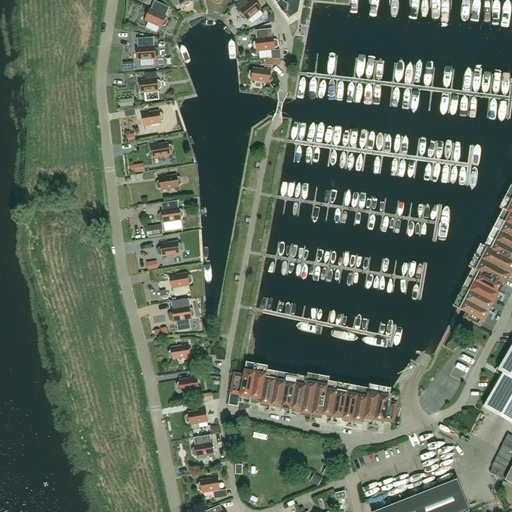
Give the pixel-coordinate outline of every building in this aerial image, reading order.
[(241,0),(235,6),(239,11),(241,13),(240,14),(240,16),(242,20),(245,20),(246,19),(248,21),(261,10),(252,0),(248,0),(247,1),(245,0),(241,0)] [(281,0),(281,1),(277,4),(285,17),(296,11),(297,0),(281,0)] [(170,8),(155,1),(152,7),(145,21),(161,28),(162,26),(163,26),(166,25),(168,21),(167,19),(165,18),(166,16),(170,8)] [(139,27),(142,7),(134,6),(131,25),(139,27)] [(268,29),(250,33),(251,38),(269,34),(268,29)] [(274,47),(276,47),(278,46),(278,41),(276,39),(274,40),(273,35),(267,35),(267,38),(256,39),(256,41),(255,42),(253,44),(254,48),(256,50),(257,50),(257,52),(271,50),(274,50),(275,50),(274,47)] [(137,45),(138,60),(140,60),(141,67),(154,66),(153,59),(156,59),(155,57),(157,57),(159,55),(158,50),(156,49),(155,49),(155,46),(154,46),(153,37),(137,38),(138,45),(137,45)] [(252,81),(269,84),(271,68),(265,67),(265,70),(254,68),(253,71),(252,70),(250,72),(249,76),(251,79),(252,79),(252,81)] [(159,81),(158,81),(157,72),(145,74),(145,77),(140,78),(141,94),(159,92),(158,89),(160,89),(161,87),(161,83),(159,81)] [(142,111),(144,127),(161,124),(161,122),(162,121),(164,119),(163,115),(161,113),(160,114),(160,111),(149,113),(148,110),(142,111)] [(135,119),(138,133),(145,131),(141,111),(124,114),(126,121),(135,119)] [(151,143),(153,159),(171,156),(170,154),(171,153),(173,151),(172,147),(170,145),(169,145),(168,143),(157,145),(157,142),(151,143)] [(161,189),(162,191),(179,188),(178,186),(180,185),(181,183),(181,179),(178,177),(177,178),(177,175),(166,177),(165,174),(159,175),(160,181),(158,182),(156,184),(157,188),(159,189),(161,189)] [(511,214),(511,200),(505,197),(499,208),(503,210),(503,209),(511,214)] [(161,204),(162,208),(163,214),(160,214),(159,216),(159,220),(161,222),(164,222),(164,223),(181,221),(181,219),(182,218),(184,216),(183,212),(181,210),(180,210),(179,208),(178,208),(178,202),(161,204)] [(511,225),(511,214),(503,209),(503,210),(498,219),(511,225)] [(494,228),(511,237),(511,225),(498,219),(494,228)] [(489,237),(511,249),(511,237),(494,228),(489,237)] [(163,229),(145,229),(145,239),(163,239),(163,229)] [(511,249),(489,237),(484,246),(511,261),(511,249)] [(160,242),(163,257),(180,254),(179,252),(181,252),(182,250),(182,245),(180,244),(178,244),(178,242),(167,244),(166,241),(160,242)] [(511,261),(484,246),(481,244),(475,256),(511,275),(511,272),(511,261)] [(503,285),(505,286),(511,275),(475,256),(469,267),(472,269),(503,285)] [(157,262),(147,263),(148,270),(158,268),(157,262)] [(499,294),(503,285),(472,269),(468,278),(499,294)] [(170,274),(172,289),(189,286),(189,284),(190,284),(192,281),(191,277),(189,276),(187,276),(187,274),(176,275),(176,273),(170,274)] [(499,294),(468,278),(463,287),(494,303),(499,294)] [(494,303),(463,287),(458,297),(489,313),(494,303)] [(463,319),(480,327),(483,322),(484,322),(489,313),(458,297),(453,306),(466,313),(463,319)] [(172,307),(174,322),(191,319),(191,317),(192,317),(194,315),(193,311),(191,309),(190,309),(189,307),(178,309),(178,306),(172,307)] [(174,361),(191,358),(188,342),(182,343),(182,346),(171,348),(172,350),(170,351),(169,353),(170,357),(172,359),(173,358),(174,361)] [(484,408),(511,424),(511,346),(498,371),(503,374),(484,408)] [(234,374),(230,394),(240,396),(240,397),(251,399),(257,364),(246,362),(244,375),(234,374)] [(251,399),(261,400),(267,370),(268,366),(257,364),(251,399)] [(261,400),(260,404),(271,406),(277,372),(267,370),(261,400)] [(277,372),(271,406),(281,408),(287,374),(277,372)] [(287,374),(281,408),(291,410),(298,376),(287,374)] [(301,412),(301,414),(311,416),(319,376),(308,374),(307,378),(308,378),(301,412)] [(182,393),(199,390),(196,375),(190,376),(190,379),(179,381),(180,383),(178,383),(177,385),(178,390),(180,391),(181,391),(182,393)] [(291,410),(301,412),(308,378),(307,378),(298,376),(291,410)] [(319,376),(311,416),(322,418),(323,416),(322,416),(322,414),(328,381),(329,381),(330,378),(319,376)] [(322,416),(323,416),(332,418),(339,383),(329,381),(328,381),(322,414),(322,416)] [(453,394),(456,391),(446,382),(443,386),(453,394)] [(339,383),(332,418),(343,419),(349,385),(339,383)] [(349,385),(343,419),(353,421),(359,387),(349,385)] [(364,419),(374,421),(380,387),(370,385),(369,389),(364,419)] [(364,419),(369,389),(359,387),(353,421),(364,423),(364,419)] [(393,424),(397,403),(389,402),(391,389),(380,387),(374,421),(385,423),(385,422),(393,424)] [(198,397),(199,405),(213,402),(211,395),(198,397)] [(191,425),(208,423),(205,407),(199,408),(199,411),(188,413),(189,415),(187,415),(186,417),(187,422),(189,423),(190,423),(191,425)] [(511,436),(508,434),(500,451),(492,467),(492,468),(490,473),(502,479),(505,474),(504,474),(511,457),(511,436)] [(197,458),(214,455),(211,440),(205,441),(206,444),(195,446),(195,448),(194,448),(192,450),(193,455),(195,456),(196,456),(197,458)] [(327,467),(323,475),(331,479),(335,471),(327,467)] [(311,482),(319,487),(323,479),(315,474),(311,482)] [(202,491),(203,493),(220,490),(217,475),(211,476),(212,479),(201,481),(201,483),(200,483),(198,486),(199,490),(201,491),(202,491)] [(468,511),(470,511),(458,480),(375,511),(468,511)] [(335,494),(337,500),(346,498),(345,492),(335,494)]
